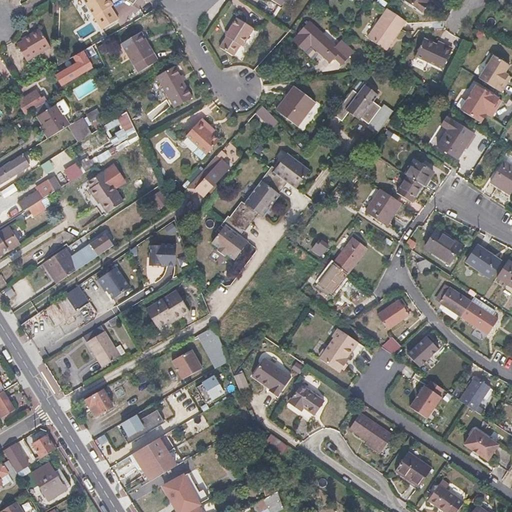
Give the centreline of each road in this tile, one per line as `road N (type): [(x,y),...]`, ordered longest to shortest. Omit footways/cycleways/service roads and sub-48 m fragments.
road 1 (residential): [(54,409),(212,320),(315,190)]
road 2 (residential): [(384,361),(372,398),(511,495)]
road 3 (residential): [(397,265),(453,341),(511,377)]
road 4 (primary): [(117,511),(54,409)]
